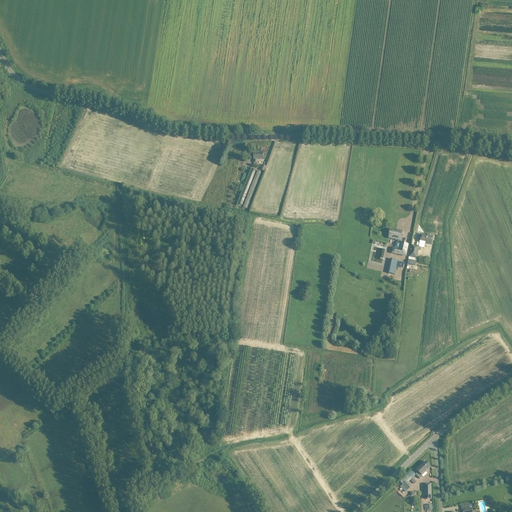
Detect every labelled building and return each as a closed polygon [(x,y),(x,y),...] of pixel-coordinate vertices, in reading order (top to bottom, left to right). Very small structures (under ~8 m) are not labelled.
[(257,159),(264,159),(264,153),(254,153),(254,160),(254,162),(254,164),(254,165),(257,165),(257,162),(257,159)] [(238,204),(242,205),(256,170),(252,168),(238,204)] [(261,172),(257,170),(243,207),(247,209),(261,172)] [(403,232),(390,230),(389,238),(401,241),(403,232)] [(422,234),(420,241),(425,242),(425,244),(431,245),(433,237),(422,234)] [(405,256),(407,250),(408,245),(401,243),(399,251),(397,250),(397,249),(393,248),(392,253),(405,256)] [(417,259),(416,258),(419,247),(412,245),(409,257),(408,259),(406,268),(409,268),(410,265),(415,266),(416,261),(417,259)] [(390,259),(387,273),(395,275),(398,260),(390,259)] [(423,477),(422,476),(430,467),(425,461),(416,470),(418,472),(416,474),(420,479),(423,477)] [(411,487),(407,482),(411,478),(409,476),(412,473),(410,472),(400,482),(403,485),(400,487),(405,492),(411,487)]
